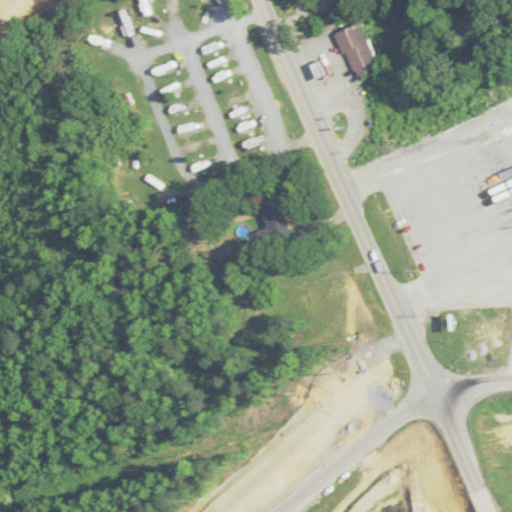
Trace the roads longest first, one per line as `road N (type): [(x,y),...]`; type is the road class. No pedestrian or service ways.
road 1 (tertiary): [(259,0),(421,401)]
road 2 (motorway): [(421,401),(265,511)]
road 3 (residential): [(191,195),(142,57)]
road 4 (residential): [(238,172),(186,40)]
road 5 (residential): [(191,195),(318,134)]
road 6 (residential): [(289,148),(240,21)]
road 7 (residential): [(142,57),(264,12)]
